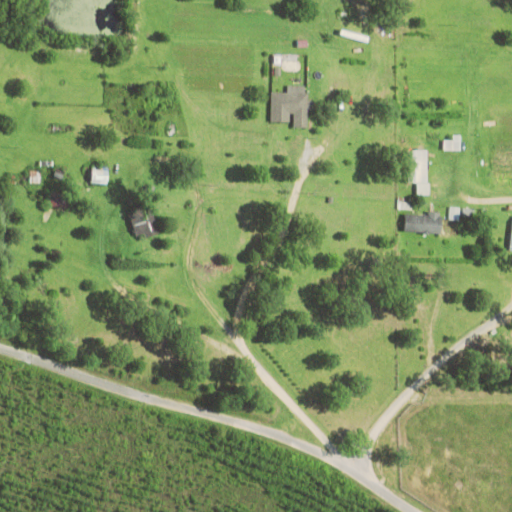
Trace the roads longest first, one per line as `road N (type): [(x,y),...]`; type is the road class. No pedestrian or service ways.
road 1 (residential): [(419,511),(359,471),(251,424),(0,348)]
road 2 (residential): [(308,144),(292,214),(239,321),(247,350),(359,471)]
road 3 (residential): [(359,471),(378,428),(428,375),(479,328),(511,321)]
